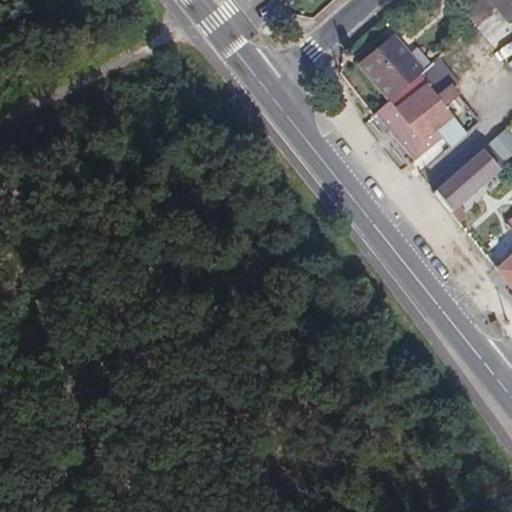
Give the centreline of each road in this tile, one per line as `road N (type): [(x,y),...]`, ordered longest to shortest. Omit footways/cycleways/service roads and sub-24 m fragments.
road 1 (secondary): [(498,383),(266,89)]
road 2 (residential): [(266,89),(369,0)]
